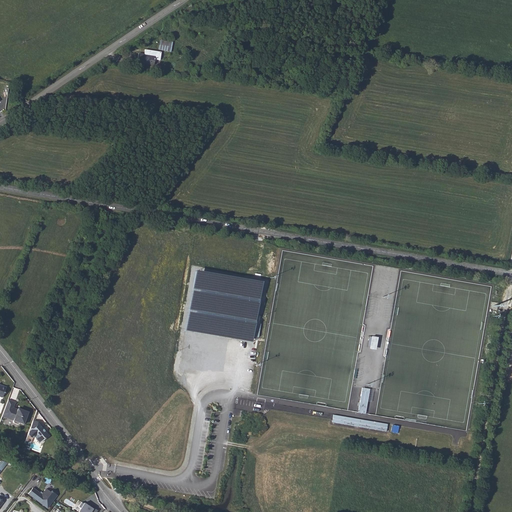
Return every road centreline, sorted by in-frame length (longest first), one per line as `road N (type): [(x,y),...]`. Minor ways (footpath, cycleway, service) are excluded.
road 1 (tertiary): [(0,186),(511,273)]
road 2 (track): [(470,511),(511,275)]
road 3 (secondary): [(0,123),(183,0)]
road 4 (unclassified): [(0,354),(124,511)]
